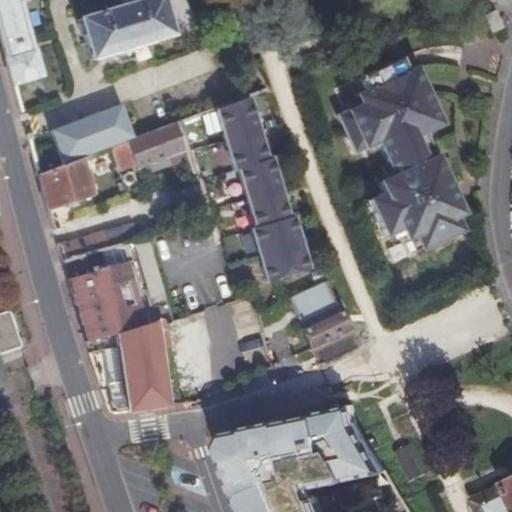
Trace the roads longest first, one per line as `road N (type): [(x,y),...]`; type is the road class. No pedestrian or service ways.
road 1 (residential): [(93,431),(0,109)]
road 2 (residential): [(93,431),(190,421),(225,511)]
road 3 (residential): [(511,157),(500,208),(511,276)]
